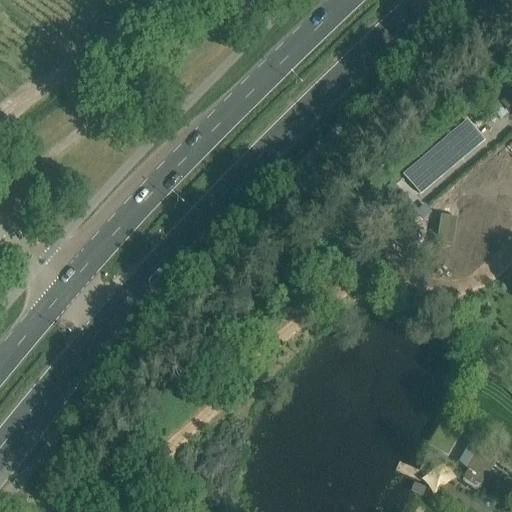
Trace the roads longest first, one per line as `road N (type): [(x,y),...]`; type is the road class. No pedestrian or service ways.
road 1 (primary): [(106,320),(424,0)]
road 2 (primary): [(346,0),(243,94),(64,288)]
road 3 (track): [(0,181),(24,172),(249,0)]
road 4 (primary): [(0,448),(106,320)]
